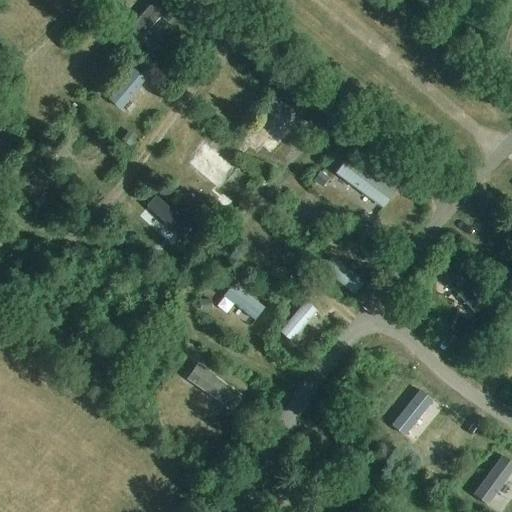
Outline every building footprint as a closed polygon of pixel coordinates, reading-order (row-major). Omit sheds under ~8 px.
[(151,0),(128,26),(140,37),(167,6),(160,0),(151,0)] [(120,107),(146,78),(134,67),(108,97),(120,107)] [(276,104),(243,136),(256,150),(289,118),(276,104)] [(74,162),(99,134),(89,125),(63,153),(74,162)] [(0,148),(1,150),(12,139),(0,127),(0,148)] [(121,138),(131,146),(138,137),(128,130),(121,138)] [(195,151),(226,177),(235,166),(204,140),(195,151)] [(397,192),(347,157),(335,173),(385,209),(397,192)] [(56,196),(65,187),(38,160),(29,169),(56,196)] [(328,180),(319,173),(313,181),(322,188),(328,180)] [(146,204),(181,236),(191,226),(156,194),(146,204)] [(335,236),(344,242),(351,232),(342,226),(335,236)] [(364,283),(331,258),(322,269),(355,295),(364,283)] [(459,273),(448,283),(475,313),(487,302),(459,273)] [(263,308),(232,284),(222,297),(253,321),(263,308)] [(211,298),(200,300),(201,310),(212,309),(211,298)] [(317,312),(304,302),(278,333),(291,343),(317,312)] [(245,396),(197,363),(186,378),(234,411),(245,396)] [(424,413),(411,405),(392,434),(405,443),(424,413)] [(488,504),(511,471),(511,460),(502,454),(473,493),(488,504)] [(439,460),(428,464),(431,474),(442,470),(439,460)]
